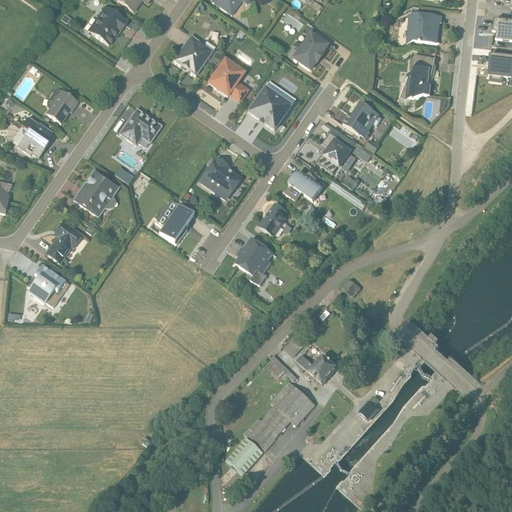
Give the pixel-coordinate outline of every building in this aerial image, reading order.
[(113,0),(133,15),(142,3),(147,6),(151,0),(113,0)] [(250,0),(213,0),(210,4),(231,18),(241,3),(246,7),(250,0)] [(427,0),(427,7),(447,9),(447,0),(427,0)] [(510,16),(511,16),(511,0),(495,0),(494,8),(504,9),(504,12),(510,12),(510,16)] [(119,35),(126,24),(104,9),(87,32),(108,47),(117,33),(119,35)] [(409,21),(406,48),(438,52),(440,31),(442,31),(443,25),(409,21)] [(291,59),(309,72),(314,64),(315,64),(321,56),(321,55),(326,47),(309,36),(313,30),(307,25),(302,33),(307,37),(291,59)] [(511,30),(495,28),(494,41),(499,41),(498,49),(511,50),(511,30)] [(195,78),(215,49),(206,43),(203,47),(190,38),(173,62),(195,78)] [(225,61),(208,85),(214,90),(214,91),(219,94),(220,94),(227,98),(228,96),(239,103),(247,91),(238,84),(245,74),(225,61)] [(430,105),(432,94),(430,93),(435,72),(431,90),(435,84),(436,76),(436,70),(436,67),(415,63),(399,99),(399,100),(414,106),(415,104),(430,105)] [(489,90),(491,90),(504,92),(504,85),(511,86),(511,65),(491,63),(490,72),(491,73),(489,90)] [(273,132),(290,108),(290,107),(295,101),(269,83),(264,89),(247,114),(259,122),(260,121),(264,124),(263,125),(273,132)] [(77,104),(62,93),(58,91),(55,91),(46,104),(47,108),(50,110),(43,121),(47,124),(51,120),(60,126),(65,119),(64,119),(65,116),(67,115),(69,113),(70,114),(77,104)] [(350,116),(342,127),(365,142),(370,135),(369,134),(373,127),(376,129),(381,121),(360,105),(355,114),(356,115),(353,118),(350,116)] [(136,112),(119,136),(135,148),(141,141),(148,146),(160,129),(136,112)] [(27,119),(11,143),(18,147),(17,149),(29,158),(31,156),(38,160),(44,152),(41,150),(52,135),(39,125),(38,126),(27,119)] [(347,148),(330,135),(322,146),(329,151),(324,158),(322,157),(316,165),(332,176),(336,170),(340,172),(352,154),(346,150),(347,148)] [(371,159),(355,147),(351,152),(355,155),(354,156),(366,165),(371,159)] [(227,168),(216,160),(199,185),(224,203),(240,180),(226,170),(227,168)] [(72,202),(98,220),(104,210),(107,211),(109,211),(111,210),(114,208),(114,206),(115,204),(113,199),(119,189),(93,171),(93,172),(72,202)] [(300,196),(312,205),(323,190),(319,188),(310,174),(305,177),(298,172),(288,187),(289,189),(283,195),(296,204),(300,196)] [(348,179),(343,186),(352,193),(357,186),(348,179)] [(11,187),(0,184),(0,214),(4,216),(9,197),(6,197),(11,187)] [(190,197),(185,194),(180,200),(185,204),(190,197)] [(195,199),(189,201),(191,208),(197,206),(195,199)] [(158,235),(175,247),(186,232),(184,230),(193,218),(192,217),(195,213),(187,207),(184,212),(170,202),(156,223),(163,228),(158,235)] [(287,214),(275,206),(258,229),(274,240),(286,222),(283,219),(287,214)] [(334,225),(325,218),(322,222),(332,229),(334,225)] [(74,249),(82,238),(63,225),(60,229),(59,229),(56,233),(59,236),(45,256),(60,266),(71,250),(73,251),(73,250),(72,250),(72,249),(74,249)] [(348,237),(341,232),(336,239),(343,244),(348,237)] [(332,240),(324,234),(321,238),(325,241),(320,248),(324,251),(332,240)] [(273,256),(259,247),(251,241),(243,252),(245,253),(240,260),(239,260),(235,266),(247,275),(245,279),(250,283),(255,286),(259,288),(266,279),(263,276),(271,265),(268,263),(273,256)] [(52,310),(67,287),(64,285),(64,284),(41,268),(33,279),(32,278),(29,283),(28,284),(28,290),(26,295),(43,307),(45,305),(52,310)] [(361,293),(350,284),(342,293),(353,302),(361,293)] [(319,321),(323,325),(330,318),(326,314),(319,321)] [(296,340),(283,353),(293,362),(306,349),(296,340)] [(302,359),(296,365),(322,389),(338,373),(323,359),(314,369),(302,359)] [(274,360),(271,363),(274,366),(270,372),(279,381),(284,376),(293,385),(296,382),(274,360)] [(297,430),(315,409),(289,386),(244,435),(244,436),(242,438),(245,441),(224,464),(241,479),(291,425),(297,430)] [(378,405),(374,400),(359,417),(367,425),(377,414),(373,410),(378,405)]
